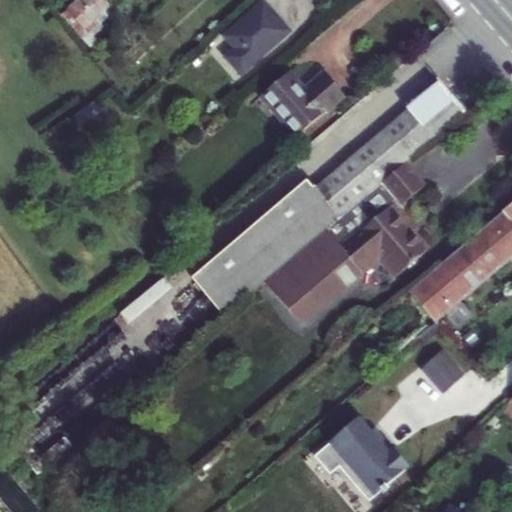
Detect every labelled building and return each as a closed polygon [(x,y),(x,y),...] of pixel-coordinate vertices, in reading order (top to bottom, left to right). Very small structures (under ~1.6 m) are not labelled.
[(76,0),(92,17),(112,0),(76,0)] [(271,3),(234,34),(243,44),(234,52),(248,69),(294,30),(271,3)] [(268,93),(301,132),(350,91),(332,69),(312,86),(296,68),(268,93)] [(454,97),(443,84),(303,204),(270,232),(294,260),(467,111),(465,109),(469,106),(465,92),(459,93),(454,97)] [(433,185),(413,162),(296,262),(273,282),(310,325),(371,273),(388,258),(404,277),(436,249),(400,206),(406,200),(410,205),(433,185)] [(440,324),(448,318),(511,263),(511,207),(413,292),(440,324)] [(231,312),(294,260),(270,232),(209,286),(231,312)] [(449,351),(428,369),(449,394),(470,375),(449,351)] [(345,466),(374,501),(414,467),(398,448),(394,452),(376,431),(364,417),(334,442),(335,443),(349,460),(343,465),(345,466)] [(376,431),(394,452),(398,448),(381,428),(376,431)] [(349,460),(335,443),(320,456),(335,473),(345,466),(343,465),(349,460)]
